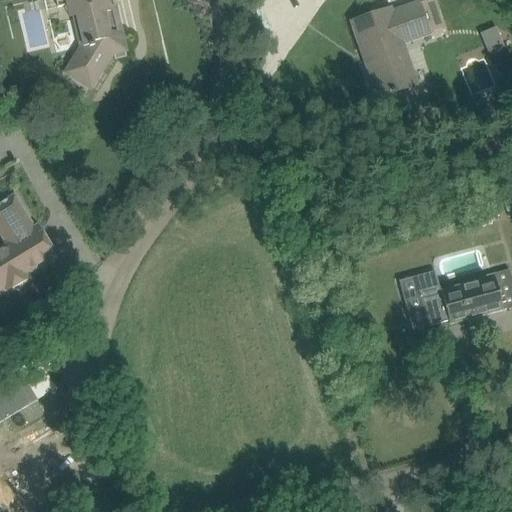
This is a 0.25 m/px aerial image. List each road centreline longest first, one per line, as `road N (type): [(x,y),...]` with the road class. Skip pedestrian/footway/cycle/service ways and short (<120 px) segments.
road 1 (residential): [(91,511),(89,404),(103,317),(126,261),(199,143),(219,86),(197,0)]
road 2 (residential): [(269,511),(511,442)]
